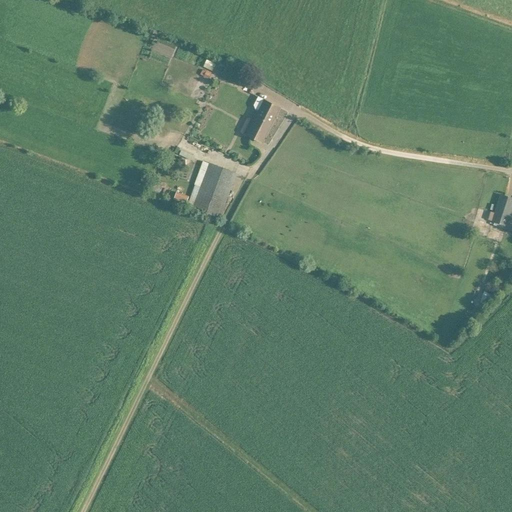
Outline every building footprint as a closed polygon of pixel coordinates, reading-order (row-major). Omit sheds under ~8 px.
[(200,57),(197,70),(206,72),(209,60),(200,57)] [(197,68),(194,73),(203,79),(206,74),(197,68)] [(256,82),(242,75),(238,82),(252,89),(256,82)] [(240,131),(253,138),(262,142),(279,107),(258,96),(253,105),(256,110),(257,111),(253,120),(248,117),(240,131)] [(236,173),(209,163),(193,208),(219,218),(236,173)] [(511,198),(500,194),(492,221),(507,225),(511,209),(511,198)] [(480,304),(484,294),(477,291),(473,302),(480,304)]
